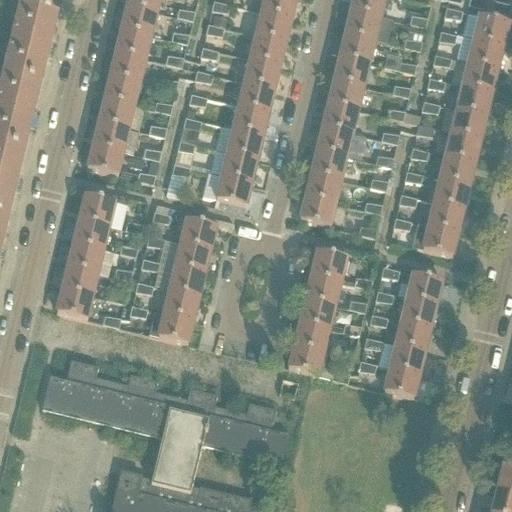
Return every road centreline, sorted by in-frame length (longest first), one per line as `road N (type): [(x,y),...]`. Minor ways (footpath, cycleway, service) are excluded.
road 1 (residential): [(0,404),(98,0)]
road 2 (unknown): [(24,304),(287,371)]
road 3 (residential): [(449,511),(511,247)]
road 4 (residential): [(266,251),(325,0)]
road 5 (residential): [(266,251),(240,245),(220,329),(264,338)]
